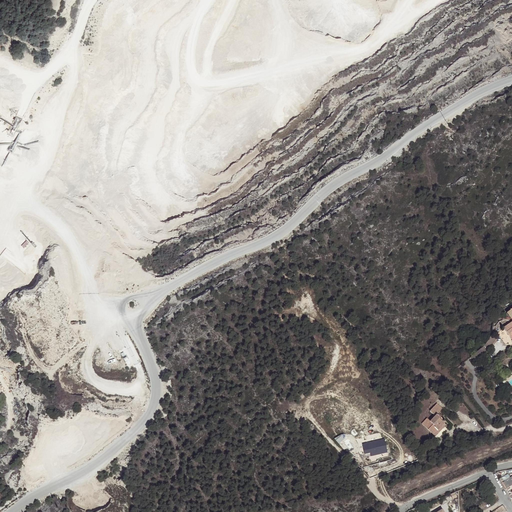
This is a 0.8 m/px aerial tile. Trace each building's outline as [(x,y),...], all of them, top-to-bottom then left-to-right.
[(17,129),(10,126),(6,134),(13,137),(17,129)] [(12,141),(7,150),(12,153),(17,143),(12,141)] [(511,309),(508,312),(511,317),(511,322),(502,329),(503,331),(505,329),(510,336),(511,340),(511,309)] [(483,349),(470,358),(473,362),(484,355),(489,351),(488,349),(491,345),(487,343),(485,346),(483,349)] [(124,351),(120,353),(126,365),(131,363),(124,351)] [(438,411),(440,413),(445,408),(439,403),(432,411),(435,414),(438,411)] [(418,423),(428,434),(433,430),(434,431),(441,425),(438,422),(436,423),(435,422),(438,419),(435,416),(427,422),(424,418),(418,423)] [(428,434),(430,437),(442,426),(441,425),(434,431),(433,430),(428,434)] [(372,452),(373,456),(390,452),(387,438),(364,444),(366,454),(372,452)] [(511,478),(504,483),(498,486),(500,491),(504,488),(506,491),(511,488),(511,478)]
